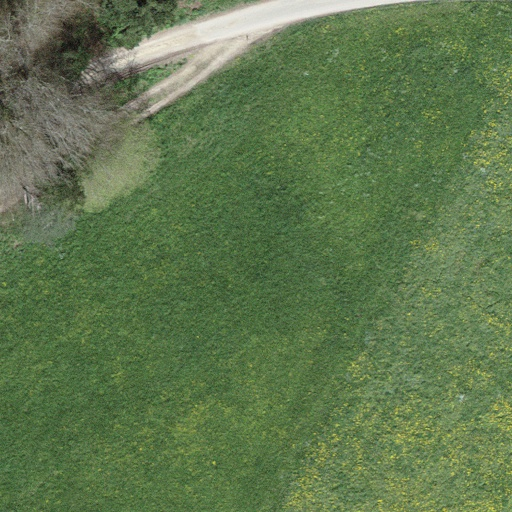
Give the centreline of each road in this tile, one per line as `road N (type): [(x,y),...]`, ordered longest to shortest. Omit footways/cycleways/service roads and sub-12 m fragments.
road 1 (unclassified): [(336,0),(164,45),(0,130)]
road 2 (track): [(275,14),(193,77),(0,194)]
